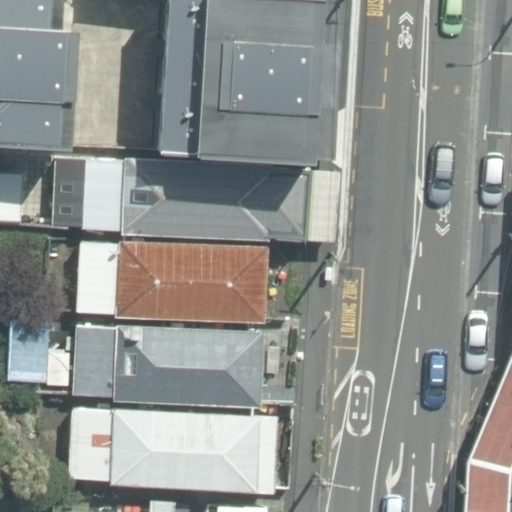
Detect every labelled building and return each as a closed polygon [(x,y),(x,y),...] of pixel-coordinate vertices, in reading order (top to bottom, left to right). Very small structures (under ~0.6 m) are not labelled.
[(65,89),(68,22),(60,22),(60,0),(0,0),(0,139),(67,142),(69,89),(65,89)] [(340,0),(163,0),(155,147),(331,157),(340,0)] [(304,233),(307,165),(56,154),(53,226),(262,236),(262,231),(304,233)] [(0,218),(21,219),(24,169),(0,168),(0,218)] [(77,308),(263,317),(266,247),(81,238),(77,308)] [(50,315),(12,312),(7,378),(67,382),(69,349),(48,347),(50,315)] [(259,398),(263,323),(76,313),(72,383),(112,385),(112,391),(259,398)] [(511,511),(511,352),(460,458),(456,511),(511,511)] [(67,475),(253,485),(257,414),(112,405),(111,411),(71,409),(67,475)] [(171,511),(172,489),(149,488),(147,511),(171,511)]
